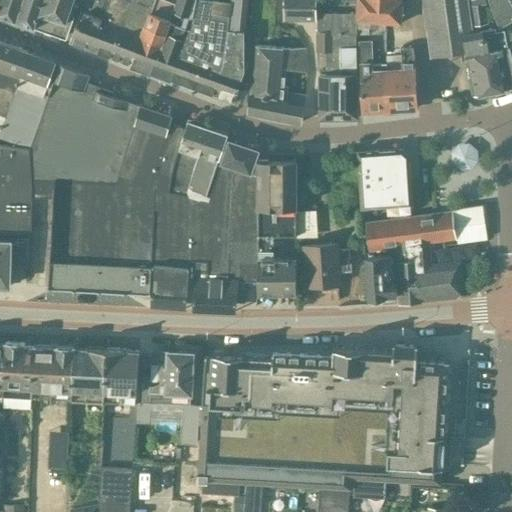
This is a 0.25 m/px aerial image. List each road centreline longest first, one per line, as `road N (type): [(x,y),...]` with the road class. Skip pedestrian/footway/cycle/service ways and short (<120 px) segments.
road 1 (residential): [(0,313),(243,325),(511,308)]
road 2 (residential): [(511,295),(504,119),(511,111)]
road 3 (residential): [(511,504),(505,504),(511,325)]
